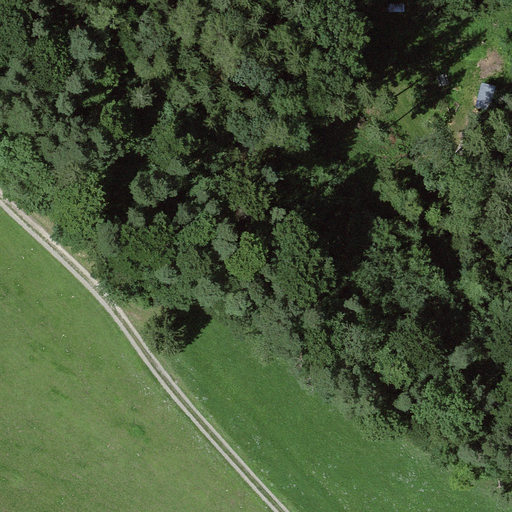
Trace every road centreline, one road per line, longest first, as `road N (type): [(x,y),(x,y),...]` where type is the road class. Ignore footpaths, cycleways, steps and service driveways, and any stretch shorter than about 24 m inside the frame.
road 1 (track): [(282,511),(108,301),(0,193)]
road 2 (track): [(385,0),(455,175)]
